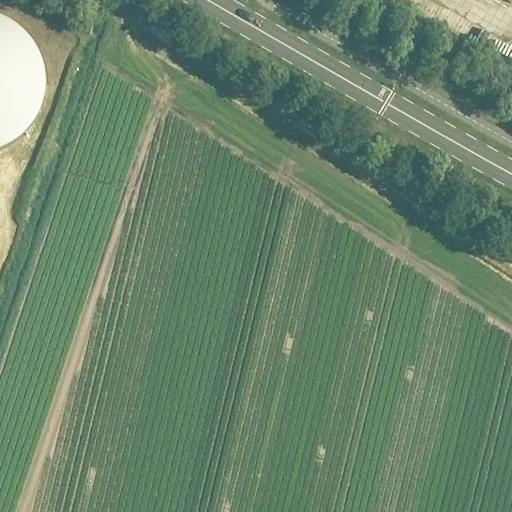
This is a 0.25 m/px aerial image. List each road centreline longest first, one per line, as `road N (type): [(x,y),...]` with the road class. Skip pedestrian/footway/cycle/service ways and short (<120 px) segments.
road 1 (track): [(93,0),(511,260)]
road 2 (secondary): [(511,166),(206,0)]
